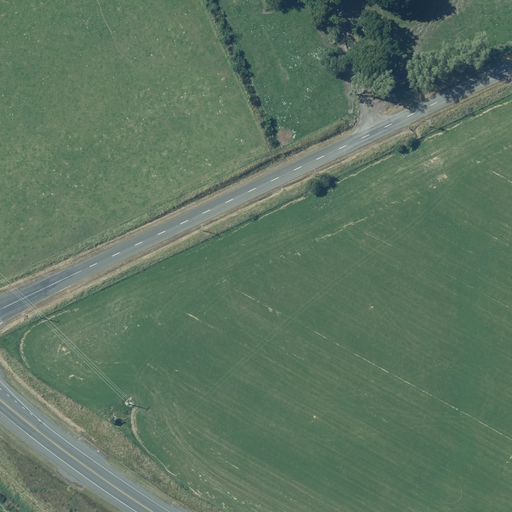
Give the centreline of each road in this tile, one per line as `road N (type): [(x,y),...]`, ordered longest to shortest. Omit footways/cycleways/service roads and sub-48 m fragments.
road 1 (unclassified): [(0,308),(511,66)]
road 2 (trunk): [(0,400),(154,511)]
